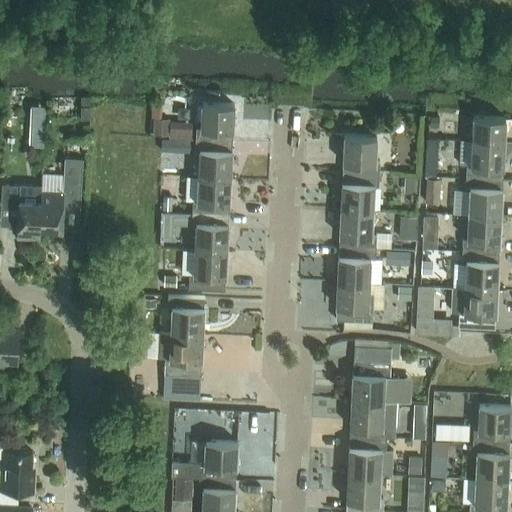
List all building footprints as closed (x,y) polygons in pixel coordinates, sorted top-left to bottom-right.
[(195,139),(232,141),(234,104),(201,102),(200,127),(195,127),(195,139)] [(91,107),(82,106),(81,119),(91,119),(91,107)] [(30,113),(30,129),(44,130),(45,113),(30,113)] [(473,140),(504,141),(506,116),(474,115),(473,140)] [(439,127),(440,116),(431,116),(430,127),(439,127)] [(169,134),(170,118),(155,117),(154,133),(169,134)] [(192,138),(193,121),(170,120),(170,137),(192,138)] [(342,158),(365,159),(365,172),(379,172),(379,160),(375,160),(376,135),(344,133),(342,158)] [(439,138),(427,137),(425,175),(437,176),(439,138)] [(162,138),(161,151),(173,151),(174,138),(162,138)] [(198,176),(231,177),(232,141),(195,139),(194,152),(196,152),(195,164),(198,164),(198,176)] [(480,177),(481,164),(503,166),(504,141),(473,140),(472,164),(467,164),(466,176),(480,177)] [(41,200),(40,227),(41,227),(63,228),(64,202),(81,203),(84,157),(65,156),(65,173),(43,172),(42,185),(41,200)] [(341,170),(365,172),(365,159),(342,158),(341,170)] [(481,164),(480,177),(503,178),(503,166),(481,164)] [(364,184),(365,172),(341,170),(341,183),(341,182),(364,184)] [(365,172),(364,184),(341,182),(340,207),(372,209),(373,184),(378,185),(379,172),(365,172)] [(206,201),(229,202),(231,177),(198,176),(197,200),(192,200),(191,212),(205,213),(206,209),(206,201)] [(427,176),(426,201),(439,201),(440,177),(427,176)] [(480,177),(466,176),(466,189),(470,189),(469,213),(501,214),(502,190),(480,189),(480,177)] [(503,178),(480,177),(480,189),(502,190),(503,178)] [(3,183),(2,199),(20,200),(18,236),(41,237),(41,227),(40,227),(41,200),(42,185),(30,184),(21,184),(3,183)] [(163,195),(162,209),(171,210),(171,196),(163,195)] [(229,202),(206,201),(206,209),(205,213),(229,214),(229,202)] [(361,244),(361,245),(375,245),(376,233),(371,233),(372,209),(340,207),(339,231),(362,233),(361,244)] [(205,225),(205,213),(191,212),(191,225),(196,225),(194,249),(227,251),(228,227),(205,225)] [(228,227),(229,214),(205,213),(205,225),(228,227)] [(501,214),(469,213),(468,237),(463,237),(463,249),(476,250),(477,237),(499,239),(501,214)] [(425,214),(425,226),(436,227),(437,215),(425,214)] [(416,238),(417,216),(400,215),(399,238),(416,238)] [(161,223),(161,235),(174,236),(174,224),(161,223)] [(361,245),(361,244),(362,233),(339,231),(338,231),(337,244),(361,245)] [(476,250),(499,251),(500,239),(499,239),(477,237),(476,250)] [(361,245),(337,244),(337,256),(360,257),(361,245)] [(361,245),(360,257),(337,256),(336,280),(369,282),(370,257),(375,258),(375,245),(361,245)] [(227,251),(194,249),(193,273),(188,273),(188,287),(202,288),(202,274),(226,275),(227,251)] [(476,263),(476,250),(463,249),(462,262),(467,262),(466,286),(497,288),(498,264),(476,263)] [(410,264),(410,251),(402,250),(402,264),(410,264)] [(499,251),(476,250),(476,263),(498,264),(499,264),(499,251)] [(422,259),(421,272),(432,273),(433,259),(422,259)] [(165,274),(164,285),(177,285),(178,275),(165,274)] [(202,274),(202,288),(225,289),(226,275),(202,274)] [(373,292),(368,292),(369,282),(336,280),(334,318),(372,320),(373,292)] [(419,284),(418,304),(430,305),(431,285),(419,284)] [(398,285),(397,298),(411,299),(411,286),(398,285)] [(497,288),(466,286),(454,286),(452,310),(459,310),(459,325),(495,327),(497,288)] [(204,310),(181,309),(182,295),(168,294),(167,309),(172,309),(171,332),(203,333),(204,310)] [(205,296),(182,295),(181,309),(204,310),(205,296)] [(144,298),(144,307),(155,307),(155,298),(144,298)] [(0,358),(17,360),(19,329),(0,328),(0,358)] [(203,333),(171,332),(159,331),(158,357),(165,357),(165,373),(188,374),(201,375),(203,333)] [(353,345),(352,359),(357,359),(389,361),(390,346),(353,345)] [(388,375),(389,361),(357,359),(352,359),(350,398),(398,400),(399,376),(388,375)] [(30,399),(31,372),(16,372),(15,399),(30,399)] [(165,373),(163,397),(200,399),(201,375),(188,374),(165,373)] [(349,422),(348,435),(385,436),(386,424),(397,425),(398,400),(350,398),(349,422)] [(487,428),(510,430),(511,404),(479,403),(478,428),(473,428),(473,440),(487,441),(487,428)] [(435,421),(434,437),(446,438),(447,422),(435,421)] [(413,424),(412,436),(424,437),(425,425),(413,424)] [(487,441),(509,442),(510,430),(487,428),(487,441)] [(385,449),(385,436),(348,435),(348,447),(347,471),(379,473),(379,471),(392,472),(393,449),(385,449)] [(172,460),(171,475),(199,477),(199,476),(213,477),(235,478),(236,466),(237,441),(205,439),(204,462),(172,460)] [(509,442),(487,441),(473,440),(472,453),(477,453),(475,477),(507,478),(508,454),(509,454),(509,442)] [(19,489),(31,490),(33,450),(3,449),(4,442),(0,441),(0,461),(3,462),(2,479),(0,479),(0,500),(18,501),(19,489)] [(409,456),(408,472),(421,473),(422,456),(409,456)] [(378,497),(379,473),(347,471),(346,495),(345,495),(345,508),(382,509),(382,497),(378,497)] [(213,477),(199,476),(199,477),(198,488),(203,489),(201,511),(233,511),(234,490),(212,489),(213,477)] [(192,478),(177,477),(176,498),(174,498),(174,510),(192,511),(193,498),(191,498),(192,478)] [(213,477),(212,489),(234,490),(235,490),(235,478),(213,477)] [(432,477),(432,490),(445,491),(445,478),(432,477)] [(482,511),(483,501),(506,503),(507,478),(475,477),(474,501),(469,501),(468,511),(482,511)] [(482,511),(505,511),(506,503),(483,501),(482,511)]
